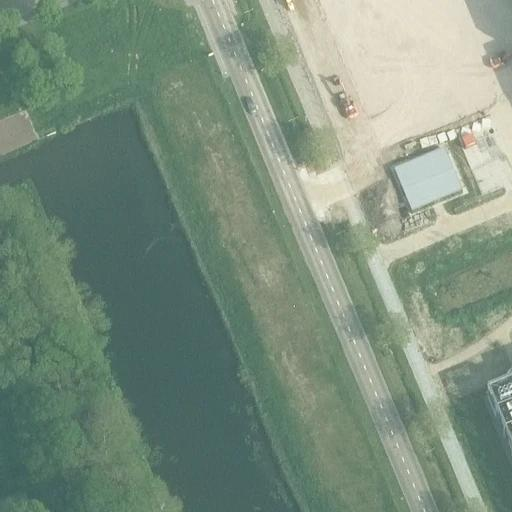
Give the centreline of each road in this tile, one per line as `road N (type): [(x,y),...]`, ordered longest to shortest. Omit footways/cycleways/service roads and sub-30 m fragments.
road 1 (tertiary): [(431,511),(219,0)]
road 2 (tertiary): [(181,0),(200,71),(377,511)]
